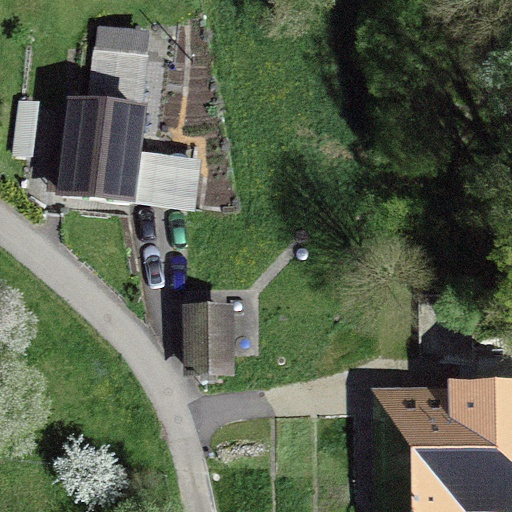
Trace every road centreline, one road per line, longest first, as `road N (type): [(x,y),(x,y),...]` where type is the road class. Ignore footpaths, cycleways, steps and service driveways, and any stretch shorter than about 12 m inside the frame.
road 1 (residential): [(0,219),(114,317),(182,440),(199,511)]
road 2 (track): [(171,421),(362,390)]
